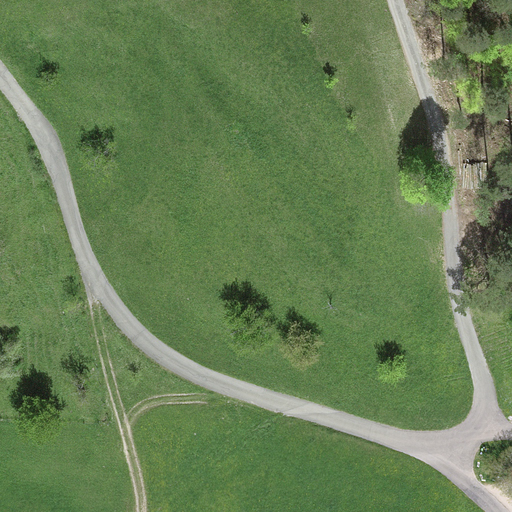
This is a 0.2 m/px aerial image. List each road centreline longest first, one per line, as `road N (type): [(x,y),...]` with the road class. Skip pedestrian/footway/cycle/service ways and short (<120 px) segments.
road 1 (residential): [(0,72),(40,127),(95,283),(150,346),(233,389),(390,437),(455,443),(475,436),(487,410),(455,291),(442,151),(395,0)]
road 2 (track): [(233,389),(135,417),(125,432),(141,511)]
road 3 (track): [(95,283),(125,432)]
